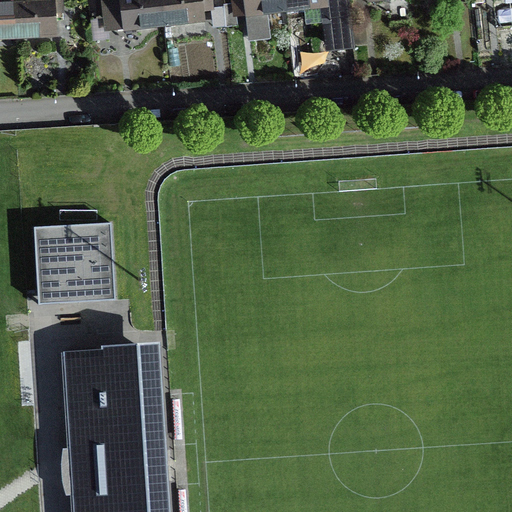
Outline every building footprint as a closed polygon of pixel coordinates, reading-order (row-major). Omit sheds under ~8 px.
[(0,1),(0,44),(40,42),(40,41),(58,40),(57,16),(56,0),(29,0),(30,0),(0,1)] [(63,0),(56,0),(57,16),(61,16),(64,16),(63,0)] [(110,40),(109,33),(115,33),(120,32),(123,32),(123,35),(206,25),(205,14),(209,14),(214,13),(212,0),(99,0),(102,19),(91,20),(94,42),(110,40)] [(269,37),(267,13),(304,10),(305,21),(313,20),(328,18),(331,47),(353,45),(349,0),(230,0),(231,4),(223,5),(225,29),(240,28),(239,19),(243,19),(245,18),(245,20),(247,38),(248,38),(248,39),(269,37)] [(35,232),(40,308),(118,303),(113,227),(35,232)] [(18,366),(31,365),(28,339),(16,340),(18,366)] [(171,511),(160,347),(101,352),(100,357),(61,356),(68,450),(62,450),(60,462),(60,475),(62,487),(65,497),(71,497),(72,511),(171,511)] [(3,407),(5,444),(36,442),(33,374),(20,374),(21,406),(3,407)]
